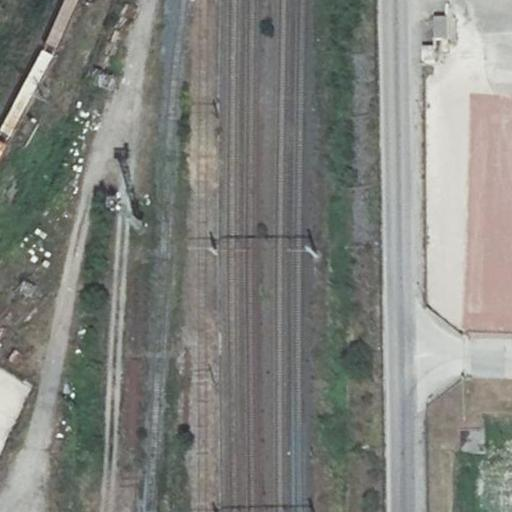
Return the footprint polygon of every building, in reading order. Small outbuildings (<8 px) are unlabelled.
[(432,26),(433,47),(447,46),(446,26),(432,26)] [(434,54),(421,54),(422,68),(434,68),(434,54)] [(508,126),(447,125),(448,160),(507,160),(507,153),(511,153),(511,141),(508,141),(508,126)] [(511,231),(487,231),(486,323),(511,323),(511,231)] [(479,232),(453,232),(452,315),(477,315),(479,232)] [(0,367),(0,459),(36,386),(0,367)]
